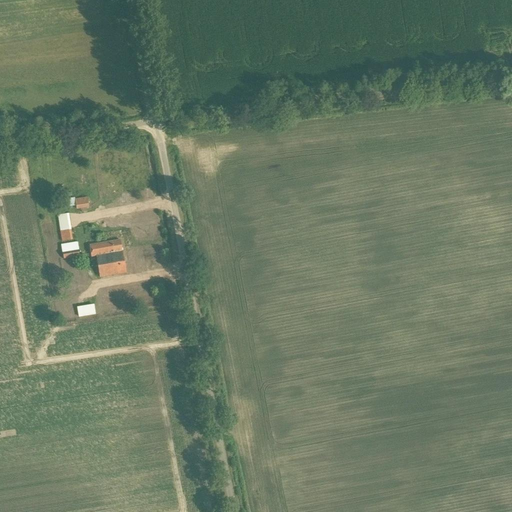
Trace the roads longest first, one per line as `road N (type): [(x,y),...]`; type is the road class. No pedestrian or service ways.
road 1 (unclassified): [(231,511),(155,122)]
road 2 (unclassified): [(155,122),(511,78)]
road 3 (unclassified): [(0,142),(155,122)]
road 4 (track): [(155,122),(131,0)]
